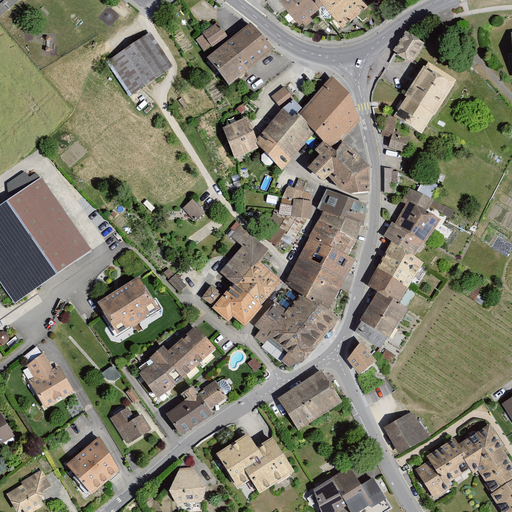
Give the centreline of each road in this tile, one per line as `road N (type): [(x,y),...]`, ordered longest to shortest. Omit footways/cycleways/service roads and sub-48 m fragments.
road 1 (residential): [(333,351),(371,234),(375,193),(349,54)]
road 2 (residential): [(321,188),(317,223),(247,339),(284,384)]
road 3 (residential): [(284,384),(185,448),(111,511)]
road 4 (residential): [(417,511),(333,351)]
road 5 (unknown): [(393,464),(477,412),(491,414),(511,449)]
road 6 (tertiary): [(232,0),(294,46),(349,54)]
